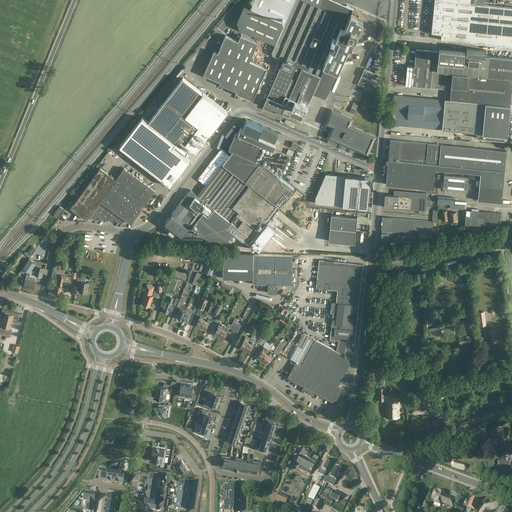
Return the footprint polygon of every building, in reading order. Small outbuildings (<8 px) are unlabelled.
[(253,0),(250,8),(285,23),(294,0),(253,0)] [(264,105),(262,109),(274,114),(276,110),(282,113),(301,121),(305,111),(308,105),(313,94),(321,75),(325,66),(338,71),(349,47),(351,48),(364,18),(357,15),(358,13),(353,11),(354,8),(334,0),(294,0),(285,23),(275,45),(272,53),(273,53),(272,55),(282,59),(284,60),(267,97),(264,105)] [(441,40),(486,44),(491,44),(493,25),(511,26),(511,6),(485,4),(485,0),(434,0),(431,33),(441,34),(441,40)] [(238,20),(237,22),(239,29),(275,45),(285,23),(250,8),(244,6),(239,16),(237,19),(238,20)] [(511,46),(511,26),(493,25),(491,44),(511,46)] [(225,35),(218,53),(231,58),(238,41),(225,35)] [(220,82),(220,84),(224,85),(227,87),(236,91),(250,61),(258,42),(241,35),(238,41),(231,58),(220,82)] [(392,117),(392,124),(407,126),(412,126),(423,127),(428,128),(443,129),(444,129),(462,131),(468,132),(474,132),(477,133),(477,138),(507,141),(510,105),(511,85),(511,57),(484,55),(484,50),(466,48),(466,53),(464,53),(465,49),(439,47),(439,51),(416,49),(414,67),(413,85),(446,89),(445,99),(395,94),(394,102),(393,109),(392,117)] [(214,51),(204,74),(213,78),(216,80),(220,82),(231,58),(218,53),(214,51)] [(236,91),(236,93),(240,95),(243,97),(243,96),(252,100),(266,68),(250,61),(236,91)] [(413,85),(414,67),(413,67),(413,66),(407,66),(405,85),(411,86),(411,85),(413,85)] [(374,73),(364,69),(358,84),(367,88),(374,73)] [(183,78),(148,122),(175,143),(179,138),(185,143),(198,126),(185,115),(202,93),(183,78)] [(202,93),(185,115),(198,126),(185,143),(196,151),(197,152),(210,135),(217,126),(228,112),(215,102),(203,93),(202,93)] [(354,126),(352,125),(352,126),(349,125),(352,119),(332,110),(326,123),(333,126),(330,132),(328,136),(367,154),(375,136),(354,127),(354,126)] [(142,118),(120,146),(171,186),(190,161),(172,147),(175,143),(148,122),(142,118)] [(227,153),(221,149),(198,179),(206,185),(198,195),(190,190),(165,223),(168,225),(164,230),(173,236),(176,232),(182,236),(183,236),(206,237),(205,242),(226,242),(233,234),(249,246),(294,188),(260,162),(256,160),(263,144),(273,148),(276,143),(275,143),(279,133),(246,119),(242,128),(240,128),(238,133),(236,132),(229,148),(233,150),(230,154),(228,152),(227,153)] [(333,126),(326,123),(324,129),(330,132),(333,126)] [(478,200),(502,203),(507,151),(390,140),(388,159),(386,159),(386,163),(388,163),(386,184),(434,189),(435,169),(480,174),(478,200)] [(108,165),(105,163),(109,159),(104,155),(98,163),(104,168),(108,165)] [(100,168),(71,208),(81,215),(84,212),(90,216),(100,201),(116,179),(100,168)] [(100,201),(90,216),(96,220),(98,217),(104,221),(107,218),(113,223),(115,219),(121,224),(125,219),(131,224),(155,191),(124,168),(116,179),(100,201)] [(315,198),(315,203),(367,208),(370,178),(326,173),(315,198)] [(468,192),(469,177),(438,174),(437,178),(444,179),(443,189),(468,192)] [(384,207),(426,211),(426,206),(427,199),(427,198),(426,198),(426,194),(394,191),(394,195),(385,194),(384,207)] [(285,209),(298,207),(296,195),(287,197),(287,200),(284,201),(285,209)] [(454,204),(454,198),(438,196),(437,203),(450,204),(454,204)] [(54,214),(58,217),(64,209),(60,206),(54,214)] [(466,216),(465,228),(480,230),(481,225),(492,226),(492,223),(500,224),(501,213),(471,211),(471,216),(466,216)] [(90,216),(84,212),(81,215),(87,220),(90,216)] [(449,214),(448,214),(448,220),(450,220),(450,221),(458,221),(457,212),(449,213),(449,214)] [(331,214),(330,227),(356,230),(357,217),(331,214)] [(273,216),(270,220),(275,224),(277,226),(280,222),(273,216)] [(295,228),(309,228),(309,216),(297,216),(297,221),(295,221),(295,228)] [(433,221),(432,221),(383,217),(382,222),(381,222),(381,224),(382,224),(382,230),(389,231),(399,232),(399,231),(432,234),(433,221)] [(282,225),(281,234),(293,236),(294,227),(282,225)] [(356,230),(330,227),(329,241),(354,243),(356,230)] [(389,231),(382,230),(381,240),(386,240),(386,238),(389,238),(399,239),(399,232),(389,231)] [(201,252),(198,260),(204,262),(207,254),(204,253),(202,252),(201,252)] [(293,255),(223,253),(223,278),(253,279),(253,284),(267,284),(267,293),(276,293),(277,285),(293,285),(293,255)] [(29,259),(23,268),(29,273),(36,264),(29,259)] [(208,259),(204,269),(213,272),(217,262),(208,259)] [(317,261),(319,261),(316,288),(327,289),(337,291),(336,303),(334,303),(332,302),(331,309),(331,313),(333,314),(330,339),(339,340),(336,351),(343,355),(347,341),(355,342),(363,265),(317,260),(317,261)] [(37,268),(35,276),(42,278),(43,270),(37,268)] [(5,271),(0,276),(0,277),(7,283),(12,276),(5,271)] [(64,276),(61,275),(58,286),(56,286),(54,294),(55,294),(56,294),(56,295),(57,294),(60,295),(62,287),(63,284),(62,284),(63,279),(64,279),(64,280),(67,280),(68,277),(64,276)] [(78,277),(76,285),(80,286),(79,292),(86,293),(88,283),(81,281),(82,278),(78,277)] [(149,306),(152,299),(153,296),(150,295),(153,287),(147,285),(143,296),(144,297),(143,302),(144,302),(143,304),(146,305),(146,306),(148,306),(149,306)] [(163,307),(164,308),(163,311),(164,312),(164,313),(166,313),(167,313),(168,313),(169,310),(172,311),(173,307),(171,306),(174,298),(170,297),(168,301),(166,301),(165,303),(163,307)] [(203,297),(202,297),(198,307),(198,308),(203,310),(207,299),(203,297)] [(217,304),(217,305),(213,314),(217,316),(218,316),(222,307),(220,306),(217,304)] [(177,318),(178,318),(178,319),(181,320),(181,319),(182,320),(185,312),(185,311),(186,307),(182,305),(180,309),(180,310),(177,318)] [(185,312),(182,320),(182,319),(183,320),(184,320),(186,321),(187,321),(190,314),(191,314),(193,310),(187,307),(187,309),(185,312)] [(434,311),(428,313),(430,323),(436,322),(434,311)] [(486,321),(485,311),(477,312),(478,322),(486,321)] [(4,312),(3,317),(1,316),(0,319),(0,318),(0,324),(1,324),(0,327),(0,334),(10,337),(12,328),(11,328),(13,321),(15,322),(14,324),(18,325),(20,324),(22,316),(4,312)] [(204,319),(200,328),(203,329),(204,328),(206,329),(211,318),(210,318),(211,315),(207,313),(206,316),(204,319)] [(201,314),(200,315),(200,316),(196,325),(198,326),(197,327),(200,328),(204,319),(206,316),(201,314)] [(228,323),(227,326),(229,327),(229,328),(233,330),(237,332),(241,325),(240,324),(242,321),(235,318),(233,321),(231,325),(228,323)] [(220,322),(219,324),(214,333),(216,334),(215,335),(219,337),(225,325),(222,324),(220,322)] [(227,326),(225,325),(219,337),(221,338),(222,337),(224,338),(229,328),(229,327),(227,326)] [(490,341),(493,343),(496,343),(497,340),(496,330),(493,328),(490,329),(489,331),(490,341)] [(259,338),(256,342),(260,344),(265,334),(262,333),(262,332),(259,338)] [(268,336),(265,334),(260,344),(263,346),(265,342),(265,341),(268,336)] [(246,336),(245,338),(240,347),(242,348),(241,349),(244,350),(251,338),(250,337),(249,338),(246,336)] [(252,336),(251,338),(244,350),(247,352),(247,351),(249,352),(256,339),(252,336)] [(458,343),(460,344),(470,343),(472,340),(471,337),(469,336),(459,337),(457,339),(458,343)] [(296,362),(287,378),(303,387),(302,388),(308,391),(309,389),(335,404),(344,388),(343,387),(343,388),(338,385),(352,360),(343,355),(315,339),(301,365),(296,362)] [(284,345),(282,343),(280,342),(274,352),(278,355),(284,345)] [(20,346),(14,344),(12,350),(19,352),(20,346)] [(264,347),(263,348),(257,357),(259,358),(258,359),(261,361),(269,350),(264,347)] [(269,350),(261,361),(264,362),(266,363),(272,354),(273,353),(271,351),(272,350),(270,348),(269,350)] [(156,385),(155,391),(168,394),(169,388),(171,388),(171,385),(171,384),(164,383),(163,386),(156,385)] [(176,391),(175,397),(179,397),(185,398),(187,385),(181,384),(179,391),(176,391)] [(187,385),(185,398),(191,399),(195,400),(197,394),(192,393),(193,386),(187,385)] [(205,386),(204,389),(209,391),(207,397),(219,401),(221,395),(214,392),(215,389),(205,386)] [(388,398),(384,398),(384,389),(379,389),(379,401),(384,401),(386,401),(386,418),(399,418),(399,399),(388,399),(388,398)] [(155,391),(154,398),(161,399),(161,402),(167,403),(167,400),(166,399),(167,394),(168,394),(155,391)] [(204,402),(203,405),(209,407),(210,404),(217,407),(219,401),(207,397),(205,402),(204,402)] [(240,402),(238,407),(248,411),(250,405),(240,402)] [(412,404),(412,414),(426,413),(426,403),(412,404)] [(153,407),(152,410),(153,411),(153,414),(157,415),(156,415),(160,416),(160,414),(165,415),(165,409),(169,410),(169,405),(159,404),(158,408),(153,407)] [(443,410),(440,405),(433,407),(433,413),(439,415),(443,410)] [(238,407),(236,413),(246,416),(248,411),(238,407)] [(203,412),(201,418),(212,422),(212,421),(214,416),(203,412)] [(236,413),(234,418),(244,422),(246,416),(236,413)] [(266,419),(264,425),(275,428),(277,423),(271,421),(272,418),(266,416),(265,419),(266,419)] [(442,423),(439,417),(432,419),(432,425),(438,428),(442,423)] [(199,423),(210,427),(212,422),(201,418),(203,419),(201,424),(199,423)] [(234,418),(232,423),(242,427),(244,422),(234,418)] [(197,429),(196,433),(204,435),(205,432),(207,432),(208,433),(210,427),(199,423),(197,429)] [(232,423),(231,429),(240,432),(242,427),(232,423)] [(264,425),(262,430),(273,434),(275,428),(264,425)] [(231,429),(229,434),(239,438),(240,432),(231,429)] [(489,433),(491,440),(504,436),(502,429),(489,433)] [(262,430),(264,431),(262,436),(271,439),(273,434),(262,430)] [(229,434),(227,440),(237,443),(239,438),(229,434)] [(258,440),(258,441),(269,445),(271,439),(262,436),(260,441),(258,440)] [(256,446),(254,449),(260,451),(261,448),(267,450),(269,445),(258,441),(256,446)] [(153,448),(152,454),(153,454),(165,456),(166,450),(153,448)] [(304,449),(299,459),(295,457),(290,465),(309,475),(316,463),(318,459),(313,456),(312,459),(310,458),(312,454),(312,453),(311,453),(305,449),(304,450),(304,449)] [(153,454),(152,461),(158,462),(157,465),(164,466),(164,463),(165,456),(153,454)] [(222,455),(220,464),(223,464),(222,467),(228,468),(230,456),(222,455)] [(175,461),(172,462),(174,465),(173,466),(176,470),(178,469),(182,475),(184,473),(185,474),(188,472),(187,471),(188,470),(181,460),(181,461),(178,458),(175,461)] [(494,466),(491,473),(503,478),(506,470),(505,470),(506,469),(508,467),(509,466),(511,467),(511,465),(511,459),(509,463),(505,461),(503,465),(499,463),(498,467),(494,466)] [(252,460),(251,472),(257,473),(257,472),(258,466),(261,467),(262,461),(258,460),(258,461),(252,460)] [(330,463),(325,460),(318,474),(323,477),(330,463)] [(466,466),(465,464),(460,462),(455,461),(454,461),(453,462),(452,462),(451,466),(452,468),(463,471),(466,469),(466,466)] [(333,486),(337,479),(342,470),(341,470),(341,469),(339,468),(338,468),(335,467),(331,474),(330,474),(325,482),(333,486)] [(99,469),(98,475),(101,475),(100,481),(106,482),(107,472),(102,471),(102,469),(99,469)] [(118,474),(116,484),(122,484),(123,479),(126,479),(127,473),(124,473),(118,472),(118,474)] [(149,477),(148,483),(160,485),(161,479),(160,479),(161,475),(155,474),(154,478),(149,477)] [(223,485),(222,511),(233,511),(234,506),(234,503),(234,495),(234,492),(234,485),(223,485)] [(309,491),(311,492),(308,497),(314,500),(320,488),(314,485),(312,490),(310,489),(309,491)] [(442,503),(452,507),(455,500),(444,496),(445,493),(438,490),(438,492),(435,491),(434,491),(432,497),(433,498),(437,499),(435,503),(441,505),(442,503)] [(340,495),(333,491),(330,497),(337,501),(340,495)] [(84,493),(83,500),(87,500),(86,507),(92,508),(93,501),(94,501),(95,495),(84,493)] [(106,495),(105,501),(115,503),(117,503),(118,497),(118,494),(112,493),(112,496),(106,495)] [(288,498),(278,493),(275,500),(285,504),(288,498)] [(145,499),(144,505),(150,506),(149,509),(156,510),(156,507),(154,506),(155,500),(145,499)] [(469,504),(467,508),(466,510),(470,511),(471,509),(474,510),(477,502),(476,501),(474,500),(474,501),(471,499),(469,504)] [(322,504),(316,501),(313,508),(318,511),(322,504)]
